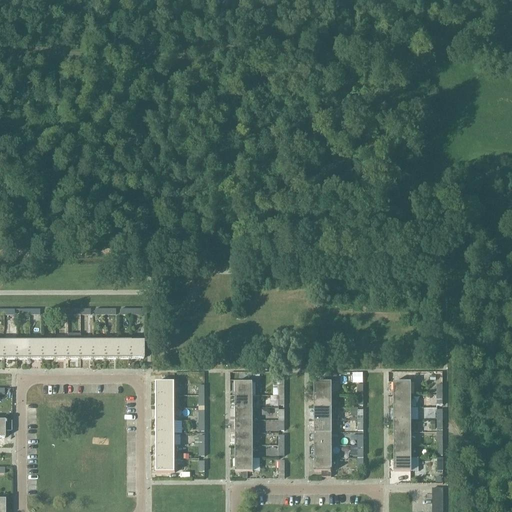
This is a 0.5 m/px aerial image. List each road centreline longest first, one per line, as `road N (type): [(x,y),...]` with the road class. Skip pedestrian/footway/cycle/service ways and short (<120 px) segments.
road 1 (residential): [(20,511),(20,378),(140,378),(140,511)]
road 2 (residential): [(235,511),(235,489),(360,488),(378,488),(378,511)]
